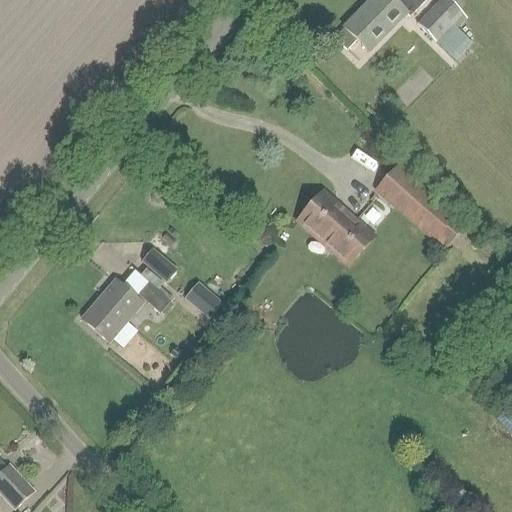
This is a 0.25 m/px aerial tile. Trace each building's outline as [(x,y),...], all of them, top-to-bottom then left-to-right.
[(343,30),(333,40),(345,51),(354,42),(355,42),(361,36),(373,47),(405,15),(409,19),(426,1),(424,0),(371,0),(342,30),(343,30)] [(466,20),(445,0),(440,0),(416,25),(454,63),(471,46),(456,31),(466,20)] [(389,206),(392,203),(434,240),(453,218),(396,168),(374,193),(389,206)] [(346,269),(372,239),(321,194),(295,223),(346,269)] [(176,272),(151,251),(140,264),(165,285),(176,272)] [(79,322),(106,345),(140,305),(113,282),(79,322)] [(168,303),(146,284),(135,296),(158,315),(168,303)] [(197,285),(183,301),(208,323),(222,307),(197,285)] [(0,494),(14,510),(33,493),(9,466),(6,468),(0,460),(0,494)]
